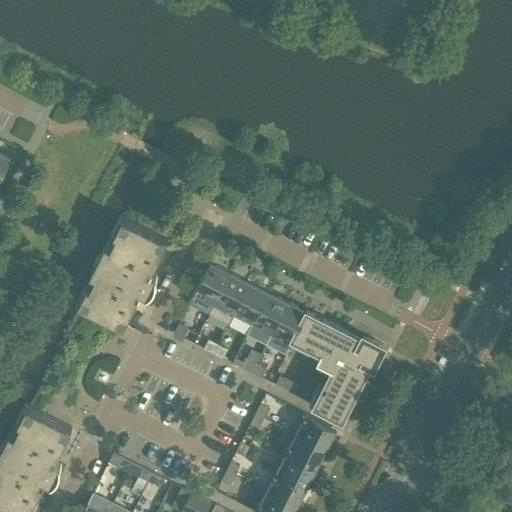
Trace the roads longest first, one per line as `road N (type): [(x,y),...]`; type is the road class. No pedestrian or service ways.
road 1 (residential): [(136,353),(208,222),(398,315)]
road 2 (tertiary): [(393,511),(511,274)]
road 3 (residential): [(106,412),(193,454),(221,394),(136,353)]
